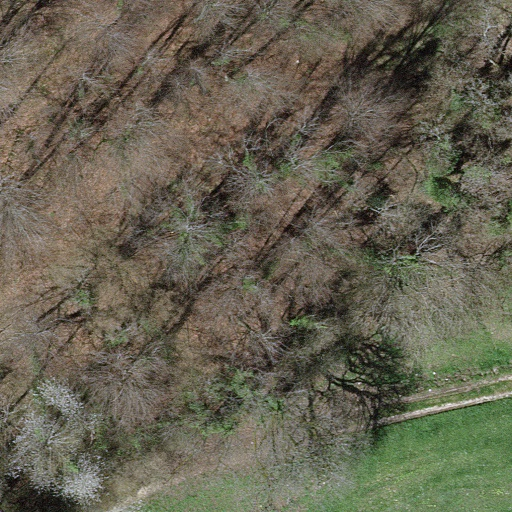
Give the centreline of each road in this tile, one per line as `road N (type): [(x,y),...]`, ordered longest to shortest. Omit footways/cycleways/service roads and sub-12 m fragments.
road 1 (track): [(0,316),(84,244),(371,58),(481,0)]
road 2 (track): [(511,386),(362,415),(117,511)]
